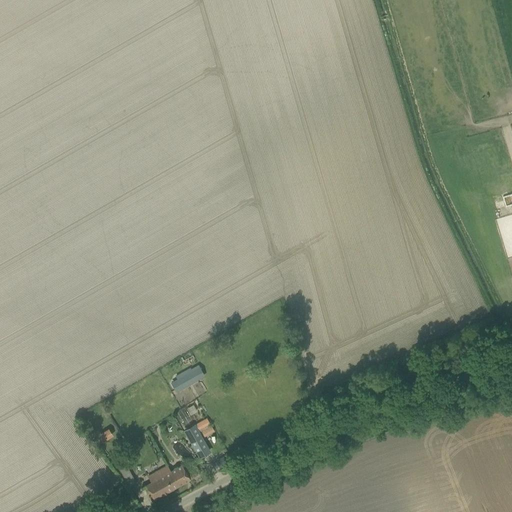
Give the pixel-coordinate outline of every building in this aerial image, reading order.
[(511,213),(496,218),(505,256),(511,254),(511,213)] [(171,382),(176,392),(198,381),(192,370),(189,372),(187,368),(175,375),(177,379),(171,382)] [(206,418),(196,424),(199,430),(209,424),(206,418)] [(184,430),(196,451),(206,445),(203,440),(194,424),(184,430)] [(113,436),(108,429),(98,435),(103,442),(113,436)] [(228,463),(225,456),(216,462),(219,468),(228,463)] [(154,500),(189,479),(198,475),(190,461),(165,475),(161,469),(148,476),(151,482),(145,485),(154,500)]
